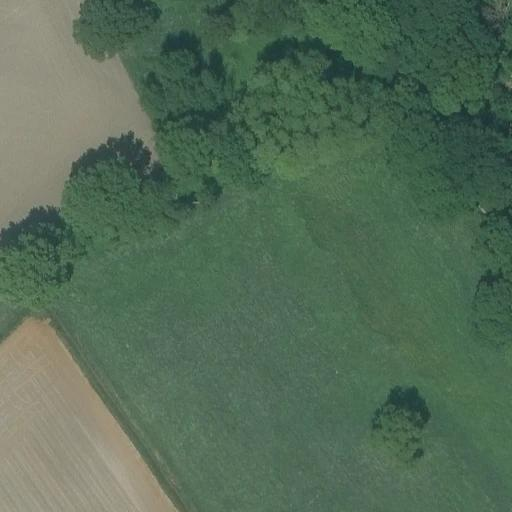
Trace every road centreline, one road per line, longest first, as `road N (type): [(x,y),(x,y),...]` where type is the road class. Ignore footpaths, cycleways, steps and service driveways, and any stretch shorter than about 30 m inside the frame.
road 1 (track): [(397,105),(82,221),(0,308)]
road 2 (track): [(511,253),(397,105),(364,0)]
